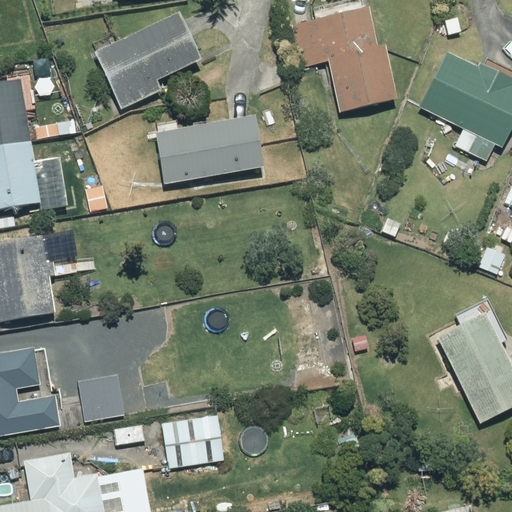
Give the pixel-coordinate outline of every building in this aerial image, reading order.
[(99,0),(102,15),(146,8),(144,0),(99,0)] [(372,13),(296,28),(304,69),(331,64),(342,116),(399,104),(388,51),(381,53),(372,13)] [(203,65),(182,19),(98,56),(123,112),(164,94),(160,85),(203,65)] [(466,132),(458,149),(489,164),(497,148),(504,152),(511,136),(511,83),(483,69),(481,73),(449,57),(422,111),(466,132)] [(0,213),(43,207),(24,87),(0,90),(0,213)] [(258,122),(159,137),(167,188),(266,173),(258,122)] [(106,186),(83,190),(87,219),(110,216),(106,186)] [(383,208),(374,204),(371,210),(380,214),(383,208)] [(123,220),(126,243),(144,241),(140,218),(123,220)] [(402,226),(387,220),(382,233),(397,239),(402,226)] [(456,230),(449,248),(463,254),(470,235),(456,230)] [(0,317),(1,325),(56,316),(50,281),(57,280),(55,266),(48,267),(44,243),(0,249),(0,317)] [(488,250),(480,270),(498,277),(506,257),(488,250)] [(511,354),(490,310),(440,335),(482,422),(511,407),(511,354)] [(367,339),(353,342),(355,352),(369,349),(367,339)] [(18,393),(41,389),(35,353),(0,358),(0,440),(62,430),(57,401),(20,407),(18,393)] [(121,383),(75,388),(80,429),(126,424),(121,383)] [(219,419),(164,427),(171,472),(225,465),(219,419)] [(26,460),(33,499),(0,504),(0,511),(106,511),(100,472),(76,477),(72,453),(26,460)] [(434,462),(421,462),(421,477),(434,477),(434,462)]
